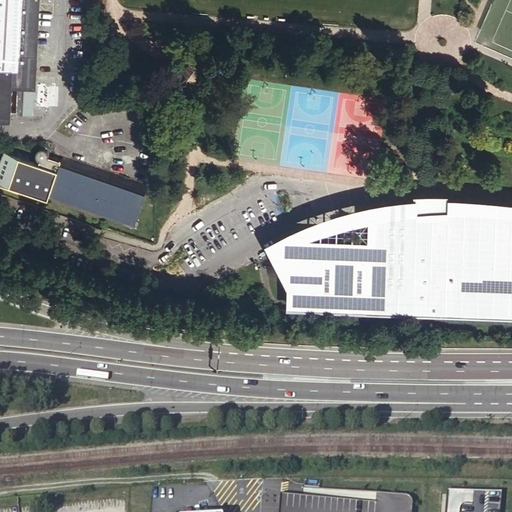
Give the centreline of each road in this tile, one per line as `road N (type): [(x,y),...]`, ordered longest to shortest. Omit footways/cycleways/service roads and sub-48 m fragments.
road 1 (trunk): [(0,423),(132,407),(434,407),(466,395)]
road 2 (trunk): [(0,360),(258,387),(466,395)]
road 3 (trunk): [(511,369),(203,359)]
road 4 (trunk): [(203,359),(0,290)]
road 5 (trunk): [(203,359),(0,333)]
road 6 (unclassified): [(0,216),(148,266),(163,255)]
